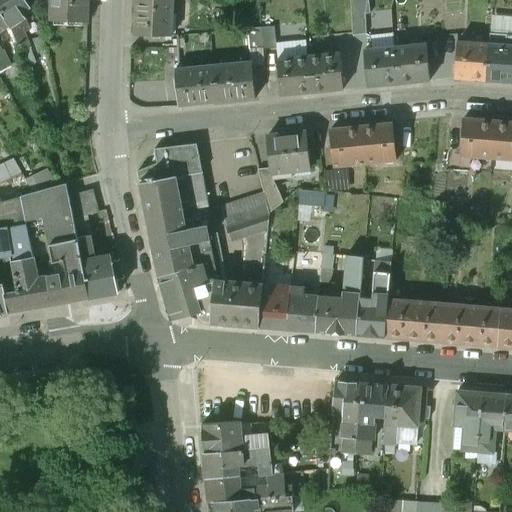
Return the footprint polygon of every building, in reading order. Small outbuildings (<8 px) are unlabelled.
[(26,0),(0,0),(0,10),(8,24),(11,28),(26,18),(23,13),(31,6),(26,0)] [(87,0),(52,0),(52,20),(87,21),(87,0)] [(135,0),(134,35),(171,36),(172,0),(135,0)] [(367,0),(349,0),(350,0),(352,36),(366,35),(365,15),(369,15),(367,0)] [(0,10),(0,29),(8,24),(0,10)] [(274,26),(260,27),(262,49),(276,48),(274,26)] [(260,27),(247,29),(249,50),(262,49),(260,27)] [(393,34),(368,36),(369,52),(362,52),(366,88),(397,85),(394,49),(393,34)] [(488,47),(457,44),(454,80),(486,82),(488,47)] [(425,46),(394,49),(397,85),(429,82),(425,46)] [(511,48),(488,47),(486,82),(511,84),(511,48)] [(338,54),(307,57),(311,93),(342,90),(338,54)] [(307,57),(277,60),(280,96),(311,93),(307,57)] [(251,62),(213,66),(216,102),(255,98),(251,62)] [(213,66),(175,69),(178,106),(216,102),(213,66)] [(132,79),(132,96),(169,97),(170,80),(132,79)] [(494,123),(463,120),(460,157),(491,160),(494,123)] [(511,124),(494,123),(491,160),(511,161),(511,124)] [(392,126),(362,129),(366,166),(396,162),(392,126)] [(362,129),(330,133),(334,169),(366,166),(362,129)] [(306,136),(268,140),(272,171),(273,182),(293,180),(292,173),(310,171),(306,136)] [(197,146),(155,150),(158,165),(137,174),(138,184),(158,277),(171,320),(199,311),(200,311),(193,287),(213,281),(214,282),(215,282),(204,221),(211,218),(197,146)] [(272,171),(258,173),(264,195),(269,215),(276,208),(273,182),(272,171)] [(67,184),(22,197),(29,237),(46,234),(75,229),(74,221),(69,196),(67,184)] [(301,187),(300,203),(324,204),(325,188),(301,187)] [(91,190),(69,196),(74,221),(98,215),(91,190)] [(264,195),(221,209),(232,242),(242,239),(268,230),(269,215),(264,195)] [(0,256),(11,254),(12,261),(33,257),(29,237),(22,197),(0,203),(0,211),(4,232),(0,232),(0,256)] [(38,280),(44,306),(88,298),(77,240),(75,229),(46,234),(51,261),(48,261),(51,278),(38,280)] [(268,230),(242,239),(244,250),(241,278),(256,279),(255,286),(262,286),(265,257),(268,230)] [(114,257),(94,260),(90,237),(77,240),(88,298),(117,293),(115,280),(123,279),(119,260),(114,261),(114,257)] [(44,306),(38,280),(33,257),(12,261),(17,292),(5,294),(9,313),(44,306)] [(291,292),(271,290),(272,281),(276,281),(278,258),(265,257),(262,286),(259,328),(290,330),(293,289),(291,289),(291,292)] [(342,299),(320,298),(317,332),(358,336),(361,301),(364,258),(346,257),(342,299)] [(294,261),(283,260),(282,270),(293,271),(294,261)] [(375,263),(372,302),(361,301),(358,336),(385,338),(388,300),(391,265),(375,263)] [(213,281),(193,287),(200,311),(199,311),(198,323),(210,324),(215,282),(214,282),(213,281)] [(255,286),(215,282),(210,324),(259,328),(262,286),(255,286)] [(2,284),(0,283),(0,314),(9,313),(5,294),(3,285),(2,284)] [(303,290),(293,289),(290,330),(317,332),(320,298),(308,297),(309,286),(303,285),(303,290)] [(444,305),(388,300),(385,338),(441,343),(444,305)] [(501,309),(444,305),(441,343),(497,347),(501,309)] [(511,310),(501,309),(497,347),(511,348),(511,310)] [(361,383),(335,381),(333,412),(343,413),(341,437),(344,439),(357,440),(361,383)] [(385,385),(361,383),(357,440),(356,455),(368,455),(369,443),(374,439),(375,416),(383,417),(385,385)] [(423,388),(385,385),(383,417),(381,445),(393,445),(394,445),(395,424),(420,426),(423,388)] [(481,393),(455,391),(452,425),(463,426),(461,449),(477,451),(481,393)] [(503,395),(481,393),(477,451),(492,452),(494,428),(501,429),(503,395)] [(511,395),(503,395),(501,429),(511,429),(511,395)] [(254,414),(246,415),(247,422),(255,423),(254,414)] [(239,423),(201,425),(204,452),(270,447),(268,434),(242,435),(239,423)] [(357,440),(344,439),(343,454),(356,455),(357,440)] [(393,445),(381,445),(381,446),(381,453),(392,454),(393,445)] [(270,447),(204,452),(206,479),(245,475),(244,470),(240,471),(239,465),(259,463),(260,474),(283,472),(281,454),(270,455),(270,447)] [(490,462),(476,461),(475,481),(488,482),(490,462)] [(245,475),(206,479),(209,501),(293,494),(292,486),(286,486),(284,472),(283,472),(260,474),(245,475)] [(293,494),(209,501),(209,511),(254,511),(254,508),(259,508),(259,511),(290,511),(294,511),(293,494)] [(437,511),(438,504),(404,501),(403,511),(437,511)]
